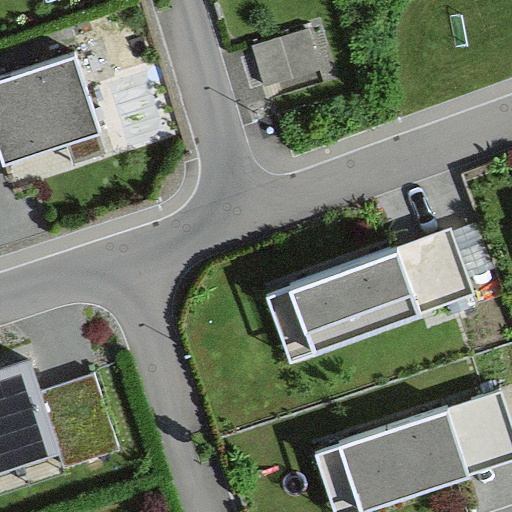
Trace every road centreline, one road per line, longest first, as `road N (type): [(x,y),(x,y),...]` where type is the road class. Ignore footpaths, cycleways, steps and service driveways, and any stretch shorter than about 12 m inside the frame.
road 1 (residential): [(241,212),(511,117)]
road 2 (residential): [(114,257),(202,511)]
road 3 (residential): [(241,212),(177,0)]
road 4 (residential): [(114,257),(241,212)]
road 5 (residential): [(0,295),(114,257)]
